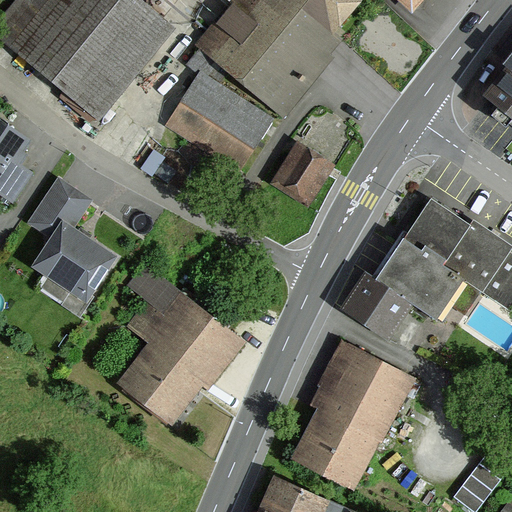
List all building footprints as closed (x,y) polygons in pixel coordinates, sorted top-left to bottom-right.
[(130,0),(59,0),(18,51),(88,108),(159,23),(130,0)] [(351,0),(236,0),(199,45),(202,47),(187,65),(199,75),(166,125),(237,170),(270,120),(216,85),(229,70),(282,114),(314,74),(300,62),(351,0)] [(510,118),(511,119),(511,53),(503,65),(510,71),(487,99),(498,108),(491,116),(503,126),(510,118)] [(0,175),(23,142),(0,126),(0,175)] [(282,181),(303,195),(319,170),(298,157),(282,181)] [(72,226),(92,197),(64,178),(36,219),(55,232),(36,262),(90,296),(117,254),(72,226)] [(427,317),(452,280),(455,282),(458,278),(509,313),(511,308),(511,300),(500,291),(511,273),(511,255),(429,199),(375,280),(406,303),(427,317)] [(163,420),(231,334),(146,268),(129,288),(148,302),(127,327),(154,348),(123,388),(163,420)] [(511,273),(500,291),(511,300),(511,273)] [(344,312),(383,338),(406,303),(375,280),(368,276),(344,312)] [(345,488),(396,392),(415,402),(421,390),(420,384),(355,350),(296,461),(345,488)] [(474,511),(511,463),(511,455),(494,442),(452,498),(470,511),(474,511)] [(352,511),(278,480),(263,511),(352,511)]
